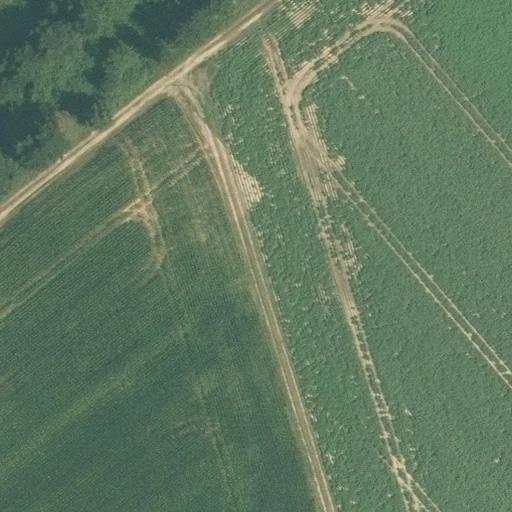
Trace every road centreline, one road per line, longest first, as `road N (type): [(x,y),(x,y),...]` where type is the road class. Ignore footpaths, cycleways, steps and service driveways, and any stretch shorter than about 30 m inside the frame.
road 1 (track): [(195,84),(329,511)]
road 2 (track): [(303,0),(0,235)]
